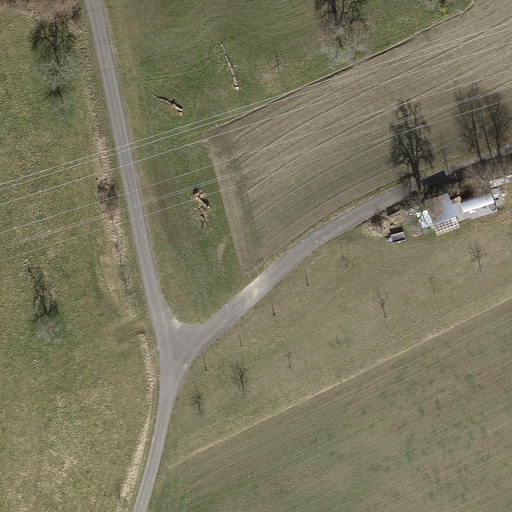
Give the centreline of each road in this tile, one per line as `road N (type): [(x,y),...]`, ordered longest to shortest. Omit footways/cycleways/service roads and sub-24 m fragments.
road 1 (track): [(95,0),(174,374),(144,511)]
road 2 (track): [(511,147),(393,191),(310,241),(174,374)]
